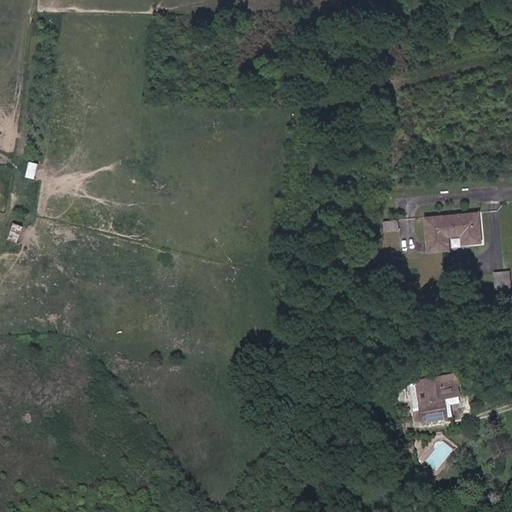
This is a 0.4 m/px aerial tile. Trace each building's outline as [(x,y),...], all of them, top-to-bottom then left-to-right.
[(420,218),(422,244),(428,244),(429,253),(445,252),(445,239),(461,239),(462,246),(478,244),(476,216),(420,218)] [(395,220),(382,221),(383,231),(395,231),(395,220)] [(18,240),(24,225),(16,222),(9,237),(18,240)] [(489,285),(505,285),(504,275),(488,276),(489,285)] [(449,380),(440,382),(443,396),(453,393),(449,380)] [(440,404),(438,397),(443,396),(440,382),(412,390),(417,409),(410,411),(412,423),(443,416),(440,404)] [(443,416),(450,415),(447,403),(440,404),(443,416)]
